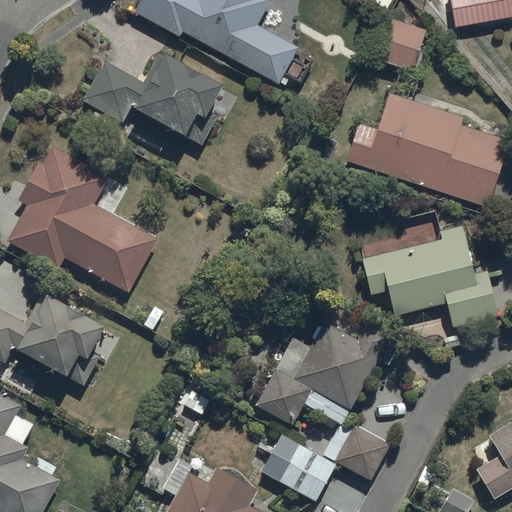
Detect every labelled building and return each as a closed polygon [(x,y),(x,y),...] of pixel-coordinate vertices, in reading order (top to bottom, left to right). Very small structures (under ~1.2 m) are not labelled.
[(141,0),(134,14),(181,40),(183,35),(279,88),(284,77),(299,85),(310,65),(295,57),(298,50),(258,28),(272,1),(269,0),(141,0)] [(450,0),(455,29),(511,19),(511,16),(509,0),(450,0)] [(413,74),(425,32),(391,22),(379,64),(413,74)] [(143,85),(105,64),(84,103),(124,125),(131,111),(202,149),(214,126),(208,123),(225,91),(159,55),(143,85)] [(359,125),(347,164),(487,209),(508,142),(498,139),(499,135),(482,130),(481,135),(461,128),(464,120),(391,96),(380,132),(359,125)] [(108,180),(50,150),(41,168),(35,166),(16,204),(26,208),(6,246),(59,273),(65,262),(131,296),(159,241),(94,207),(108,180)] [(442,244),(362,261),(369,298),(388,294),(393,319),(448,307),(453,330),(497,320),(486,271),(472,274),(462,229),(439,234),(442,244)] [(0,311),(0,361),(6,365),(13,351),(83,390),(94,369),(87,365),(104,333),(41,298),(26,326),(0,311)] [(390,447),(343,421),(375,362),(388,369),(399,349),(386,342),(387,340),(366,328),(358,343),(323,324),(309,350),(292,341),(255,409),(292,429),(304,406),(341,426),(323,457),(370,484),(390,447)] [(0,511),(43,511),(59,483),(21,463),(28,450),(22,446),(31,429),(14,419),(20,408),(0,397),(0,511)] [(476,473),(494,503),(511,492),(511,426),(488,440),(499,458),(476,473)] [(283,436),(262,473),(316,504),(337,468),(283,436)] [(187,476),(167,511),(255,511),(249,508),(257,493),(216,470),(206,487),(187,476)] [(469,511),(474,503),(453,491),(441,511),(469,511)]
